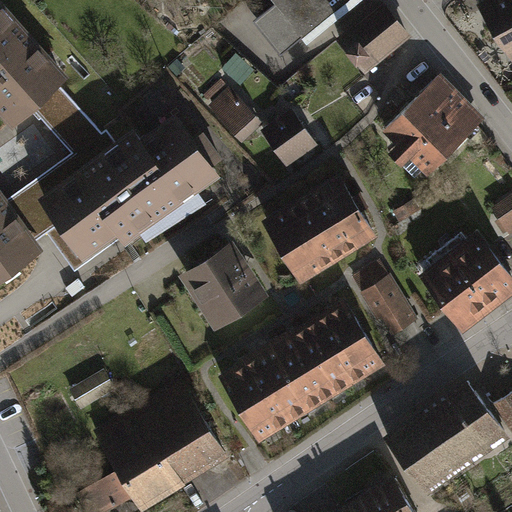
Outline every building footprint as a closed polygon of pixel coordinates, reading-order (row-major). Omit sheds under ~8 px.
[(0,0),(0,112),(11,125),(33,105),(58,83),(69,73),(3,0),(0,0)] [(279,0),(256,19),(282,51),(345,0),(279,0)] [(511,0),(483,0),(480,2),(500,39),(511,51),(511,50),(511,0)] [(384,5),(344,38),(366,66),(407,33),(384,5)] [(441,76),(393,123),(430,162),(479,115),(441,76)] [(8,198),(35,236),(58,221),(38,193),(114,138),(107,129),(102,133),(58,83),(33,105),(74,151),(8,198)] [(232,88),(217,103),(238,125),(253,110),(232,88)] [(317,141),(293,107),(267,126),(291,159),(317,141)] [(114,138),(38,193),(58,221),(81,253),(116,228),(126,241),(219,173),(212,162),(221,156),(203,131),(194,138),(177,114),(144,138),(134,124),(114,138)] [(343,176),(274,218),(306,270),(375,229),(343,176)] [(0,276),(43,247),(35,236),(8,198),(0,186),(0,276)] [(511,196),(500,204),(511,222),(511,196)] [(511,272),(481,233),(431,272),(467,319),(511,284),(511,272)] [(233,241),(189,269),(219,318),(264,290),(233,241)] [(416,315),(381,259),(355,276),(376,309),(386,303),(400,325),(416,315)] [(227,374),(261,435),(387,367),(353,306),(227,374)] [(468,379),(389,436),(425,486),(505,430),(468,379)] [(121,469),(87,488),(101,511),(110,511),(137,497),(145,511),(234,460),(189,383),(101,434),(121,469)] [(511,389),(494,403),(511,428),(511,389)] [(342,508),(344,511),(416,511),(395,477),(342,508)]
